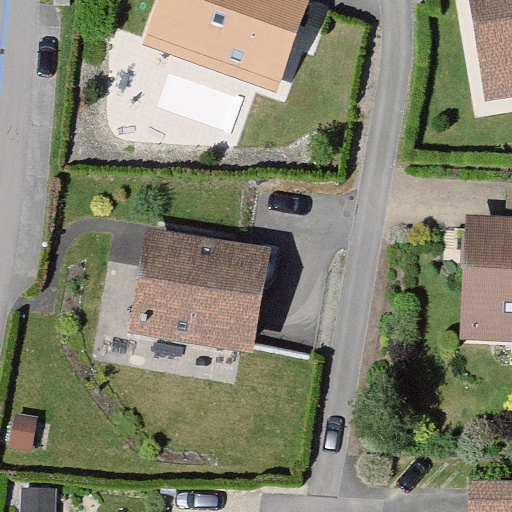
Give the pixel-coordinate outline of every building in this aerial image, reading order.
[(158,0),(139,53),(275,100),(310,0),(158,0)] [(511,0),(459,0),(478,115),(511,109),(511,0)] [(456,356),(511,357),(511,209),(503,209),(502,237),(460,236),(456,356)] [(141,235),(123,336),(245,358),(263,257),(141,235)] [(36,417),(16,414),(11,445),(31,448),(36,417)] [(469,511),(511,511),(511,476),(471,476),(469,511)] [(54,511),(56,491),(25,490),(24,511),(54,511)]
